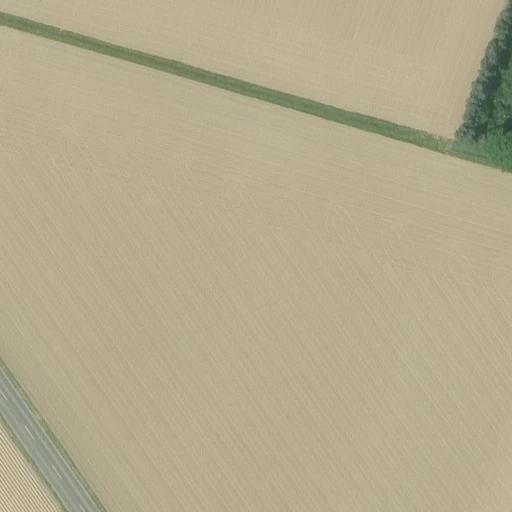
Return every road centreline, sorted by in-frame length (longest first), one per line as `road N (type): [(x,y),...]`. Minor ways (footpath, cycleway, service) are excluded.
road 1 (track): [(511,173),(0,18)]
road 2 (tertiary): [(84,511),(0,390)]
